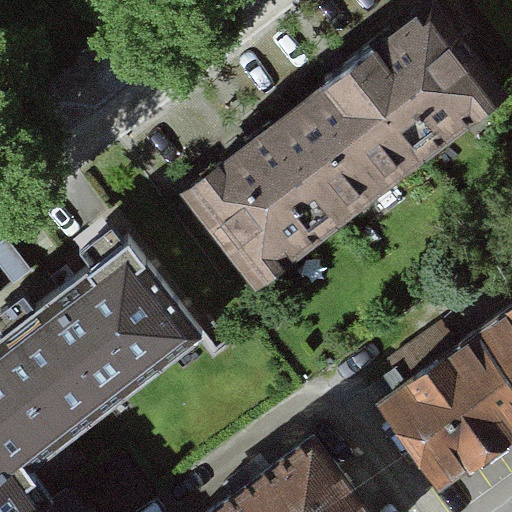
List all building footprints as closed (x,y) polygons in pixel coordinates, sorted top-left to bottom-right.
[(440,0),(423,0),(184,172),(258,273),(508,93),(440,0)] [(0,491),(38,463),(221,326),(141,220),(0,326),(0,491)] [(511,298),(464,333),(511,401),(511,298)] [(429,501),(511,443),(511,401),(464,333),(361,405),(429,501)] [(211,511),(350,511),(304,447),(211,511)] [(74,511),(38,463),(0,491),(0,511),(74,511)]
